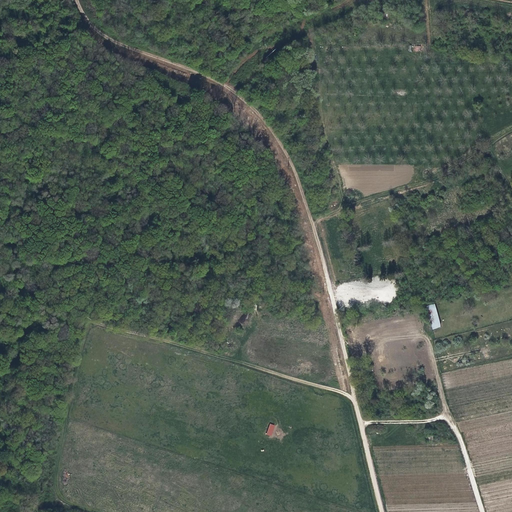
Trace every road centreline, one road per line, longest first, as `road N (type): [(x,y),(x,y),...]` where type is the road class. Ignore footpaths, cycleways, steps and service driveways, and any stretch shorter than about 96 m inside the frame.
road 1 (track): [(80,0),(106,35),(255,109),(306,200),(354,399),(93,322)]
road 2 (track): [(482,511),(448,417),(359,422)]
